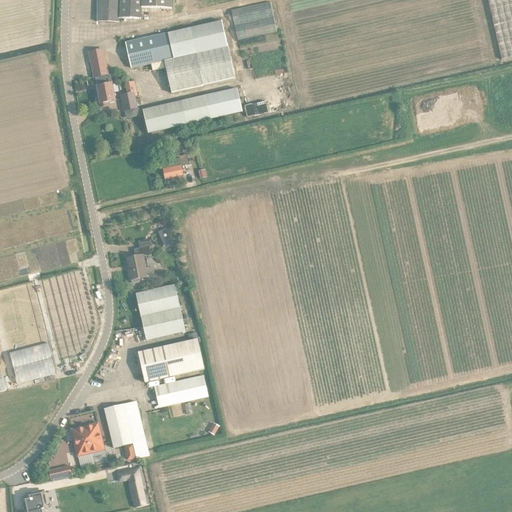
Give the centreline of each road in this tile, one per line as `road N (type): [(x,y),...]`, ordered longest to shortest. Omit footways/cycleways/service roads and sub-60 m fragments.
road 1 (unclassified): [(0,475),(36,451),(77,388),(103,345),(109,304),(65,72),(67,0)]
road 2 (track): [(65,72),(47,70),(67,184)]
